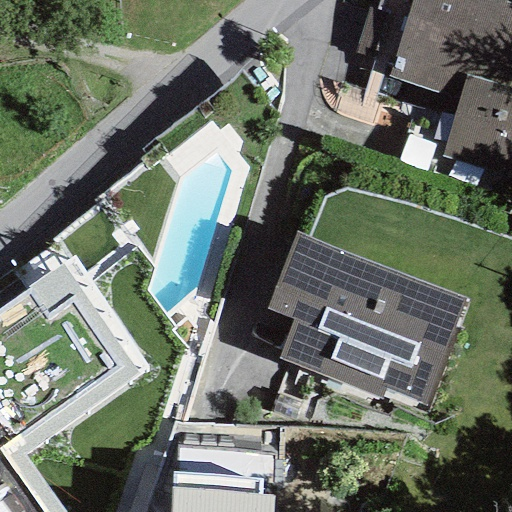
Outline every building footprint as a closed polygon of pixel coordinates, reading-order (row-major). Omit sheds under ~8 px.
[(369,0),(353,51),(391,63),(388,71),(458,93),(466,69),(511,83),(511,1),(508,0),(369,0)] [(511,83),(466,69),(458,93),(440,152),(511,174),(511,83)] [(465,296),(293,228),(265,298),(293,309),(276,352),(380,393),(384,385),(423,401),(465,296)] [(32,288),(0,309),(0,511),(71,511),(26,447),(149,362),(67,244),(22,274),(32,288)] [(257,511),(259,469),(173,464),(171,507),(148,505),(147,511),(257,511)]
